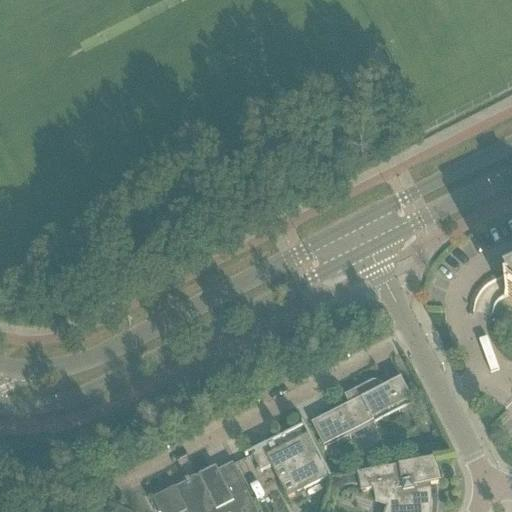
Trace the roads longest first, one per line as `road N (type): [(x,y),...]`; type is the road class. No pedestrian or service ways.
road 1 (tertiary): [(0,406),(49,407),(79,397),(367,254)]
road 2 (tertiary): [(353,227),(103,358),(31,377),(0,372)]
road 3 (residential): [(410,341),(122,487)]
road 4 (tertiary): [(511,147),(353,227)]
road 5 (tertiary): [(367,254),(511,179)]
road 6 (residential): [(481,485),(410,341)]
